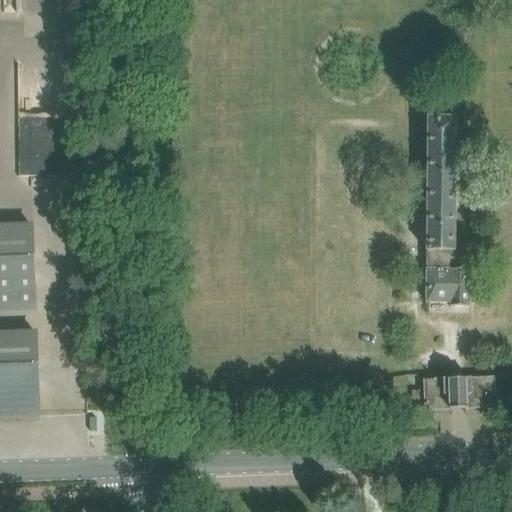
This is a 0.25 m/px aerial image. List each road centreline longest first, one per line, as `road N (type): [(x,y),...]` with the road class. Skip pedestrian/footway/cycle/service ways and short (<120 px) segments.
road 1 (tertiary): [(511,452),(135,467)]
road 2 (tertiary): [(135,467),(0,472)]
